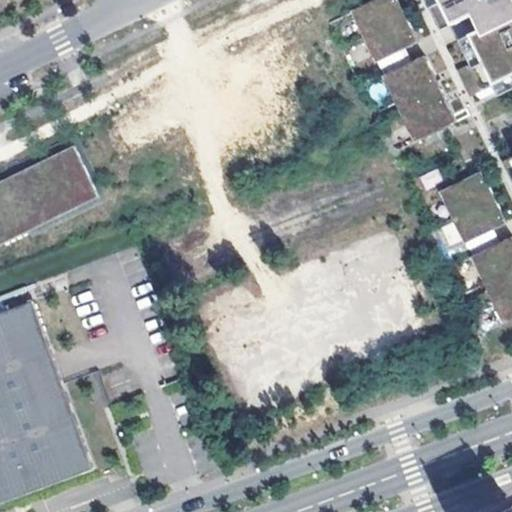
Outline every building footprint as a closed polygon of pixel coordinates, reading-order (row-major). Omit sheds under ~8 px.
[(398,0),(374,0),(353,10),(378,62),(419,42),(398,0)] [(429,0),(430,1),(431,0),(442,0),(455,24),(477,13),(504,0),(429,0)] [(511,0),(504,0),(477,13),(484,28),(511,14),(511,0)] [(475,104),(511,86),(511,14),(484,28),(472,34),(484,58),(458,70),(475,104)] [(426,56),(385,76),(416,140),(457,121),(426,56)] [(100,196),(32,230),(34,235),(109,198),(77,135),(0,172),(0,182),(75,146),(100,196)] [(75,146),(0,182),(0,245),(32,230),(100,196),(75,146)] [(482,172),(441,192),(466,242),(507,222),(482,172)] [(449,245),(462,240),(454,221),(441,226),(449,245)] [(511,238),(473,258),(505,321),(511,317),(511,238)] [(31,299),(0,310),(0,502),(92,470),(31,299)]
